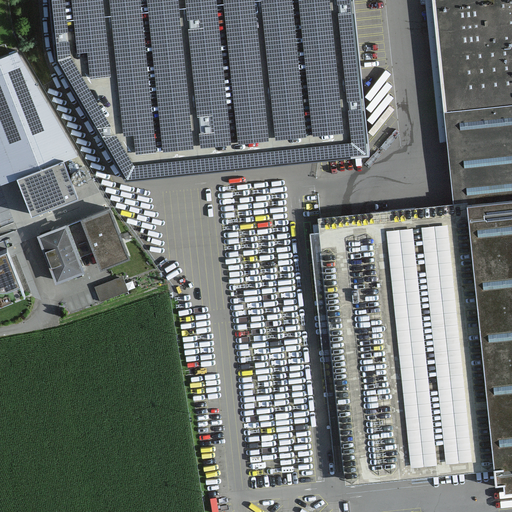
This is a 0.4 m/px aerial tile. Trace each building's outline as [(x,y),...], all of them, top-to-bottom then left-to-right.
[(49,0),(55,57),(124,177),(369,153),(353,0),(49,0)] [(511,494),(511,0),(433,0),(483,498),(511,494)] [(0,159),(68,134),(16,47),(0,53),(0,159)] [(76,195),(62,160),(20,176),(33,211),(76,195)] [(129,255),(109,205),(81,216),(101,266),(129,255)] [(439,208),(314,221),(343,487),(467,474),(439,208)] [(84,270),(67,222),(38,232),(55,280),(84,270)] [(7,249),(0,252),(0,305),(2,309),(27,298),(7,249)] [(129,291),(123,276),(95,287),(100,302),(129,291)]
